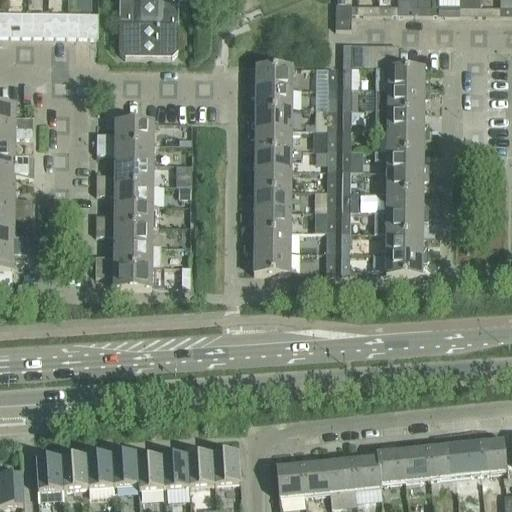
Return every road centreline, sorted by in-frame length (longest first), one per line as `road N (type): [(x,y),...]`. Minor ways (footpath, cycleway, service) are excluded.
road 1 (tertiary): [(0,401),(511,368)]
road 2 (tertiary): [(511,336),(0,368)]
road 3 (residential): [(257,511),(256,457),(276,433),(511,408)]
road 4 (residential): [(231,90),(62,89)]
road 5 (residential): [(479,34),(359,32)]
